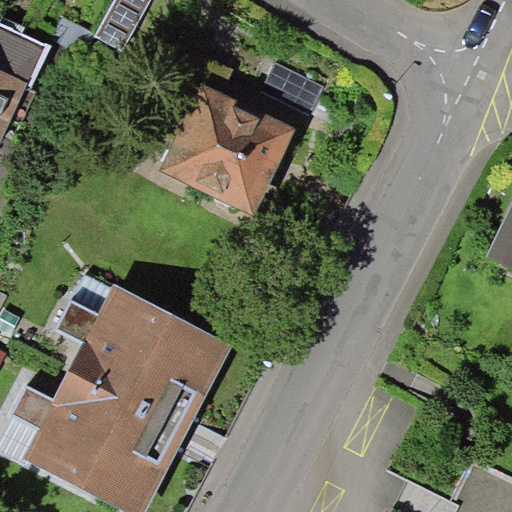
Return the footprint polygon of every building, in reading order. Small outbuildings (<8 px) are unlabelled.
[(113,0),(94,36),(123,52),(151,0),(113,0)] [(93,32),(61,17),(51,38),(84,53),(93,32)] [(0,69),(28,82),(43,49),(0,28),(0,69)] [(202,82),(222,92),(233,69),(182,45),(170,70),(200,85),(202,82)] [(324,86),(275,62),(261,91),(311,115),(324,86)] [(0,69),(0,141),(28,82),(0,69)] [(254,215),(297,128),(222,92),(202,82),(200,85),(159,169),(254,215)] [(511,204),(487,255),(511,267),(511,204)] [(144,511),(232,342),(113,282),(23,457),(131,511),(144,511)]
